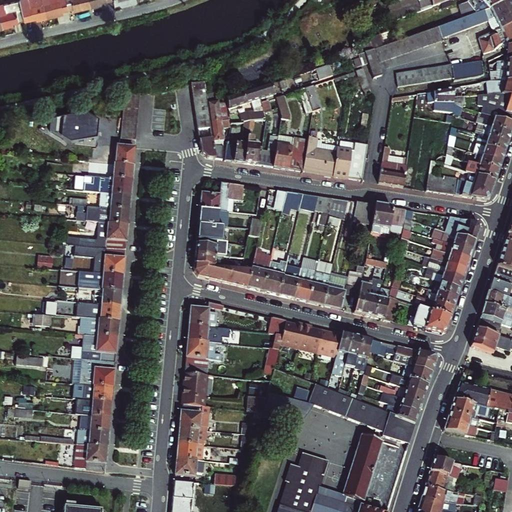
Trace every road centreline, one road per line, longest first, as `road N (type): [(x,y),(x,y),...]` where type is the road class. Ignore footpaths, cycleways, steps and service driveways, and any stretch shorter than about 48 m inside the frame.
road 1 (track): [(305,0),(225,55),(0,109)]
road 2 (residential): [(500,213),(189,171)]
road 3 (residential): [(178,287),(455,353)]
road 4 (residential): [(158,511),(178,287)]
road 5 (residential): [(177,0),(0,43)]
road 6 (tertiary): [(455,353),(500,213)]
